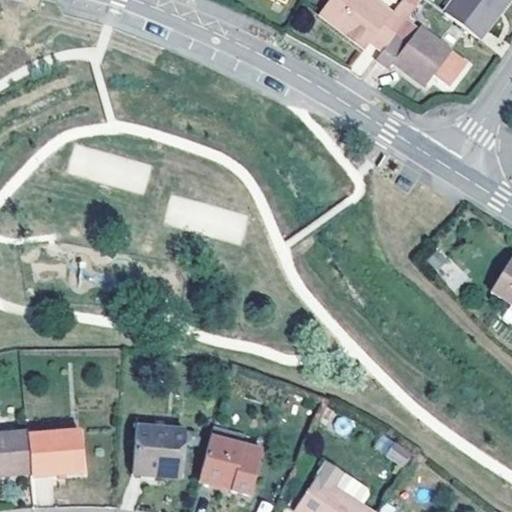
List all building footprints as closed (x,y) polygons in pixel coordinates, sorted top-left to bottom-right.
[(370,44),(382,28),(394,37),(412,13),(400,4),(392,14),(372,0),(330,0),(319,16),(366,50),(370,44)] [(455,0),(445,14),(478,40),(507,0),(455,0)] [(406,45),(394,37),(382,53),(377,60),(389,69),(393,62),(425,85),(433,75),(450,50),(418,27),(406,45)] [(394,37),(382,28),(370,44),(382,53),(394,37)] [(450,50),(433,75),(449,87),(467,62),(450,50)] [(443,247),(427,257),(451,294),(467,284),(443,247)] [(511,258),(489,293),(510,305),(501,318),(511,325),(511,258)] [(159,475),(158,481),(178,482),(182,437),(133,431),(131,473),(159,475)] [(209,441),(239,449),(242,437),(211,431),(209,441)] [(31,475),(31,478),(85,473),(81,433),(27,439),(31,475)] [(27,439),(27,434),(0,436),(0,477),(31,475),(27,439)] [(192,438),(185,437),(184,450),(196,451),(197,443),(192,438)] [(231,487),(230,493),(249,497),(260,454),(239,449),(209,441),(199,479),(231,487)] [(395,443),(388,456),(404,466),(412,453),(395,443)] [(367,511),(360,507),(366,498),(365,492),(342,476),(325,464),(315,478),(292,511),(367,511)] [(158,481),(159,475),(131,473),(130,479),(158,481)] [(198,485),(230,493),(231,487),(199,479),(198,485)]
